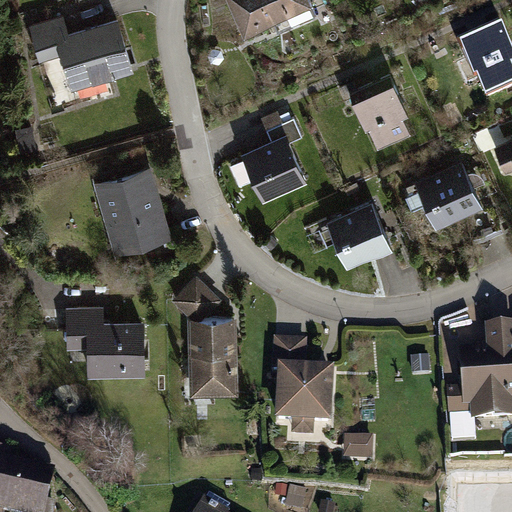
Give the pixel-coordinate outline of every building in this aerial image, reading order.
[(307,0),(230,0),(245,32),(309,2),(307,0)] [(138,72),(121,17),(69,32),(64,14),(29,25),(40,63),(60,57),(71,92),(138,72)] [(511,53),(501,26),(459,44),(475,80),(479,78),(488,97),(511,87),(511,70),(511,68),(511,67),(511,53)] [(396,80),(353,99),(366,129),(369,128),(378,148),(412,133),(404,117),(410,114),(396,80)] [(273,139),(241,154),(263,201),(306,182),(287,142),(302,135),(294,118),(284,122),(278,110),(263,117),(273,139)] [(511,139),(495,147),(506,173),(511,170),(511,139)] [(463,160),(418,181),(439,227),(484,207),(463,160)] [(149,165),(93,182),(116,256),(172,239),(149,165)] [(374,202),(328,222),(348,268),(394,248),(374,202)] [(222,299),(200,273),(173,296),(194,322),(222,299)] [(88,349),(88,375),(145,375),(145,320),(104,321),(104,307),(67,307),(68,350),(88,349)] [(245,397),(243,321),(194,322),(196,398),(245,397)] [(511,329),(487,330),(488,351),(462,352),(465,390),(450,391),(452,415),(472,413),(473,423),(511,420),(511,329)] [(307,370),(309,342),(276,340),(274,368),(280,368),(277,424),(294,425),(293,435),(314,437),(314,427),(331,428),(335,372),(307,370)] [(374,438),(344,437),(344,460),(373,461),(374,438)] [(15,451),(0,448),(0,511),(56,511),(59,501),(51,499),(58,471),(13,461),(15,451)] [(227,511),(208,501),(201,511),(227,511)]
